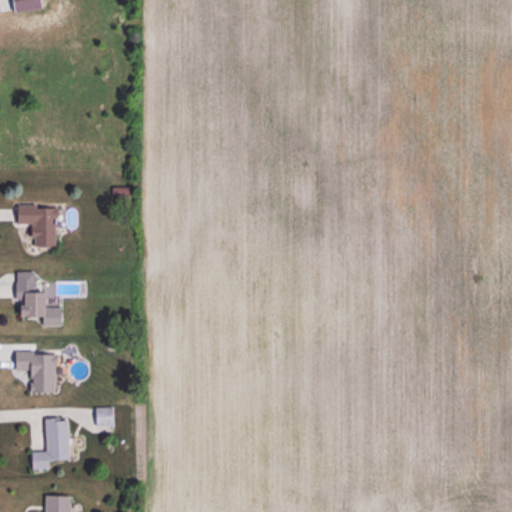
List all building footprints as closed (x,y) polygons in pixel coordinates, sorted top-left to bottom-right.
[(12,0),(13,11),(42,8),(40,0),(12,0)] [(56,245),(56,228),(65,228),(65,205),(17,205),(17,223),(31,223),(32,246),(56,245)] [(61,306),(45,306),(45,291),(35,291),(35,270),(15,270),(15,300),(20,300),(20,316),(42,316),(42,325),(61,325),(61,306)] [(55,392),(56,352),(15,352),(14,369),(30,369),(29,391),(55,392)] [(95,425),(113,425),(112,406),(95,406),(95,425)] [(45,450),(31,450),(31,468),(49,468),(49,459),(69,459),(67,418),(44,418),(45,450)] [(29,511),(69,511),(70,495),(44,494),(44,511),(29,511)]
